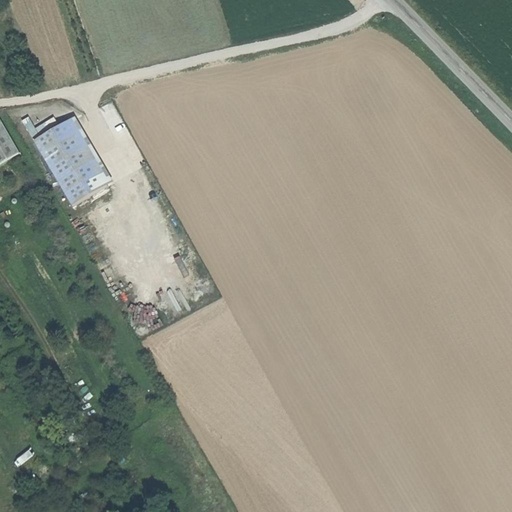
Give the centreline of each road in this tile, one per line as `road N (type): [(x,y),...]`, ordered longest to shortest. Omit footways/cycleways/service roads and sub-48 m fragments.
road 1 (track): [(381,0),(333,32),(0,103)]
road 2 (secondary): [(511,121),(393,0)]
